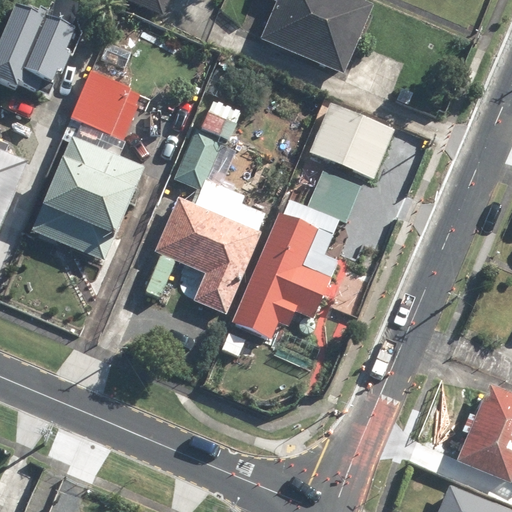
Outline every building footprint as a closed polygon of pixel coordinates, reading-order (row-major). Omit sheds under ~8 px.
[(120,0),(166,19),(174,0),(120,0)] [(378,7),(361,0),(269,0),(279,4),(263,40),(348,77),(378,7)] [(83,32),(16,6),(0,46),(0,82),(41,98),(48,81),(61,87),(83,32)] [(94,74),(74,120),(126,142),(146,95),(94,74)] [(334,105),(313,154),(375,181),(396,131),(334,105)] [(201,132),(233,145),(240,128),(208,115),(201,132)] [(21,193),(33,165),(0,150),(0,136),(3,131),(0,129),(0,228),(16,191),(21,193)] [(108,266),(149,167),(74,136),(33,235),(108,266)] [(221,147),(197,136),(177,180),(201,191),(221,147)] [(326,173),(311,209),(348,225),(364,189),(326,173)] [(178,200),(154,255),(204,277),(193,301),(228,317),(263,236),(178,200)] [(295,331),(301,316),(318,323),(335,283),(303,269),(322,226),(283,209),(232,326),(274,344),(282,325),(295,331)] [(511,391),(493,384),(460,463),(511,485),(511,391)] [(509,511),(449,486),(437,511),(509,511)]
